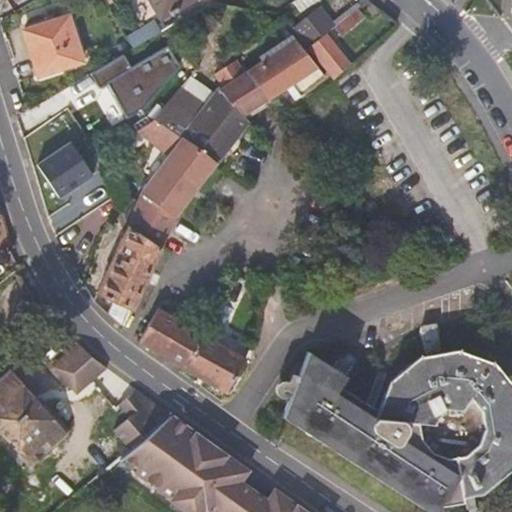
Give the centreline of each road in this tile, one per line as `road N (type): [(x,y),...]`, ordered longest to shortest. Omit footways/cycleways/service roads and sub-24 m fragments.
road 1 (secondary): [(0,135),(27,225),(90,332),(347,511)]
road 2 (unknown): [(128,360),(167,273),(186,254),(280,185),(324,167)]
